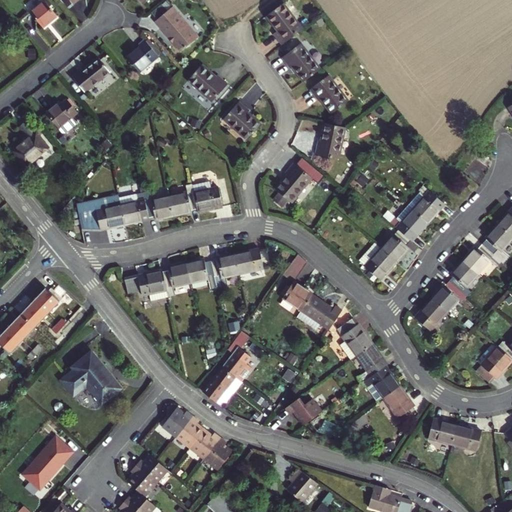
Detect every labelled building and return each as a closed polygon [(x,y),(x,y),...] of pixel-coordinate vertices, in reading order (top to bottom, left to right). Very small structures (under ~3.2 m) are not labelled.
[(56,14),(45,0),(42,0),(30,10),(42,25),(56,14)] [(274,28),(283,39),(303,26),(284,0),(268,11),(278,25),(274,28)] [(200,34),(176,4),(162,15),(169,24),(167,26),(185,47),(200,34)] [(162,53),(149,37),(144,41),(146,44),(133,55),(144,68),(162,53)] [(293,60),(305,75),(322,64),(302,37),(284,51),(291,61),(293,60)] [(84,70),(82,68),(75,73),(89,88),(112,68),(101,55),(84,70)] [(220,72),(217,75),(204,63),(191,76),(215,99),(230,83),(220,72)] [(350,100),(331,74),(313,88),(320,98),(322,97),(334,112),(350,100)] [(60,97),(48,108),(61,123),(60,123),(65,128),(77,118),(73,113),(80,107),(69,95),(63,100),(60,97)] [(241,101),(227,116),(250,137),(262,124),(249,112),(251,109),(241,101)] [(48,145),(28,120),(23,125),(29,134),(14,147),(27,163),(48,145)] [(347,126),(328,123),(324,140),(320,139),(317,153),(339,157),(347,126)] [(293,201),(313,176),(296,162),(288,172),(292,175),(280,190),(293,201)] [(218,182),(212,183),(210,176),(192,179),(197,203),(198,207),(222,202),(218,182)] [(187,188),(169,192),(174,211),(191,208),(191,204),(197,203),(192,179),(186,180),(187,188)] [(424,185),(407,203),(427,222),(440,208),(438,207),(443,202),(424,185)] [(169,192),(150,195),(149,187),(143,188),(148,211),(155,210),(156,215),(174,211),(169,192)] [(124,200),(128,220),(149,216),(148,211),(143,188),(138,189),(139,197),(124,200)] [(124,200),(99,205),(104,225),(128,220),(124,200)] [(390,221),(398,229),(410,239),(412,236),(413,237),(427,222),(407,203),(395,217),(394,217),(390,221)] [(511,205),(497,223),(511,236),(511,205)] [(383,215),(389,220),(390,219),(393,215),(387,210),(383,215)] [(483,243),(495,253),(502,260),(511,248),(511,236),(497,223),(485,237),(487,238),(483,243)] [(381,247),(396,260),(409,246),(406,243),(410,239),(398,229),(381,247)] [(418,246),(410,239),(406,243),(409,246),(414,251),(418,246)] [(369,259),(377,243),(374,241),(362,253),(369,259)] [(369,259),(365,265),(379,278),(396,260),(381,247),(377,243),(369,259)] [(495,253),(483,243),(479,248),(476,245),(463,259),(479,273),(492,258),(491,258),(495,253)] [(260,246),(236,250),(240,270),(264,265),(260,246)] [(240,270),(236,250),(219,253),(219,257),(212,259),(215,272),(223,271),(223,274),(240,270)] [(284,272),(293,280),(308,261),(298,253),(284,272)] [(369,259),(362,253),(357,258),(365,265),(369,259)] [(187,259),(191,280),(210,277),(209,273),(215,272),(212,259),(206,260),(205,256),(187,259)] [(173,280),(174,284),(191,280),(187,259),(169,262),(170,267),(163,269),(165,281),(173,280)] [(453,276),(450,280),(462,291),(466,286),(467,287),(479,273),(463,259),(451,274),(453,276)] [(129,288),(142,286),(143,291),(166,286),(165,281),(163,269),(162,266),(126,273),(129,288)] [(312,294),(293,280),(281,297),(300,310),(312,294)] [(432,298),(446,310),(460,295),(459,294),(462,291),(450,280),(445,285),(444,284),(432,298)] [(56,282),(48,290),(60,301),(68,293),(56,282)] [(46,288),(34,301),(47,314),(60,301),(48,290),(46,288)] [(300,310),(319,324),(328,331),(342,311),(335,305),(332,309),(312,294),(300,310)] [(446,310),(432,298),(415,317),(430,329),(446,310)] [(35,327),(47,314),(34,301),(21,313),(35,327)] [(300,310),(296,316),(315,330),(319,324),(300,310)] [(21,313),(9,326),(23,339),(35,327),(21,313)] [(351,359),(357,355),(373,343),(354,314),(337,325),(346,339),(340,343),(351,359)] [(62,328),(68,323),(63,319),(58,324),(62,328)] [(62,328),(58,324),(53,329),(57,333),(62,328)] [(23,339),(9,326),(0,335),(0,357),(3,360),(23,339)] [(231,342),(237,346),(244,337),(239,332),(231,342)] [(231,342),(229,345),(226,349),(231,354),(237,346),(231,342)] [(384,358),(373,343),(357,355),(368,370),(359,376),(363,382),(384,366),(380,361),(384,358)] [(38,344),(34,350),(38,353),(42,348),(38,344)] [(506,353),(497,345),(474,371),(488,382),(493,376),(495,378),(511,358),(506,353)] [(224,364),(236,374),(241,378),(255,360),(237,346),(231,354),(224,364)] [(32,359),(38,353),(34,350),(28,355),(32,359)] [(73,395),(80,389),(100,366),(98,365),(100,363),(91,351),(72,366),(75,370),(62,380),(73,395)] [(224,364),(215,375),(228,385),(236,374),(224,364)] [(120,387),(106,369),(103,371),(100,366),(80,389),(86,384),(93,393),(93,397),(96,400),(99,400),(101,403),(120,387)] [(374,381),(385,397),(400,386),(389,369),(387,370),(384,366),(363,382),(366,387),(374,381)] [(215,375),(204,390),(216,400),(228,385),(215,375)] [(374,381),(366,387),(377,403),(385,397),(374,381)] [(239,385),(235,389),(245,396),(251,389),(244,384),(242,387),(239,385)] [(414,406),(400,386),(385,397),(398,417),(414,406)] [(299,397),(284,408),(288,414),(292,412),(303,426),(322,411),(316,403),(315,404),(311,399),(304,404),(299,397)] [(165,423),(178,434),(194,414),(188,409),(186,412),(178,406),(165,423)] [(178,434),(193,445),(206,428),(198,421),(200,419),(194,414),(178,434)] [(428,437),(453,443),(458,423),(433,417),(428,437)] [(482,429),(458,423),(453,443),(477,449),(482,429)] [(193,445),(206,456),(222,436),(216,431),(214,434),(206,428),(193,445)] [(22,474),(39,489),(54,473),(53,472),(58,466),(60,467),(74,452),(56,436),(22,474)] [(222,436),(206,456),(220,467),(233,450),(226,444),(228,441),(223,437),(222,436)] [(140,459),(135,465),(156,483),(167,470),(157,461),(151,456),(144,463),(140,459)] [(156,483),(135,465),(130,471),(134,474),(127,481),(132,486),(139,492),(144,496),(156,483)] [(316,480),(296,465),(292,470),(296,473),(288,482),(305,495),(316,480)] [(316,480),(305,495),(310,498),(321,484),(316,480)] [(410,500),(391,494),(386,493),(387,488),(377,485),(370,506),(389,511),(388,511),(410,511),(414,502),(410,500)] [(125,501),(137,511),(150,511),(156,506),(144,496),(139,492),(134,498),(130,495),(125,501)] [(209,503),(215,509),(217,507),(221,511),(234,511),(235,511),(219,494),(209,503)] [(137,511),(125,501),(120,506),(123,509),(120,511),(137,511)] [(318,511),(328,511),(332,508),(323,501),(316,510),(318,511)] [(53,511),(77,511),(74,509),(71,511),(61,503),(53,511)]
